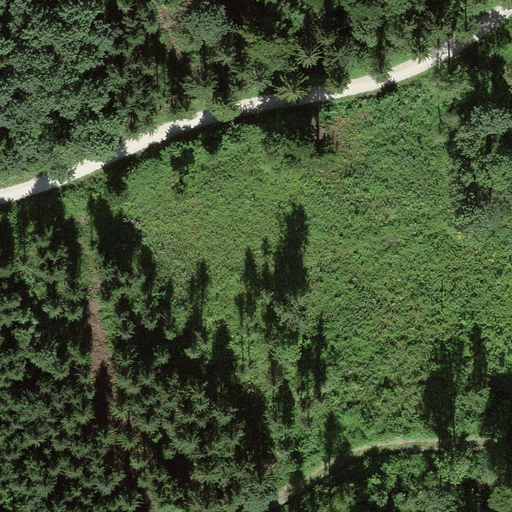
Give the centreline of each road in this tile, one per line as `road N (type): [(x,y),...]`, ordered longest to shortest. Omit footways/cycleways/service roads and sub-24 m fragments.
road 1 (track): [(501,0),(443,45),(370,81),(166,132),(0,198)]
road 2 (track): [(233,511),(263,504),(326,459),(415,440),(511,436)]
